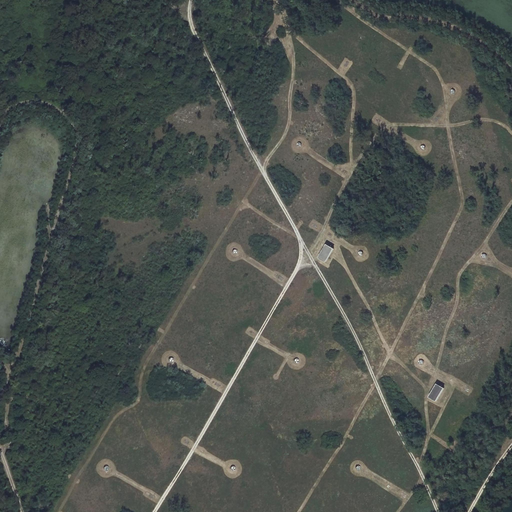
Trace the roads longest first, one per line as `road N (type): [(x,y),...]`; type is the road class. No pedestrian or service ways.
road 1 (track): [(154,511),(306,250)]
road 2 (track): [(306,250),(356,336),(434,511)]
road 3 (track): [(306,250),(190,22),(189,0)]
road 4 (track): [(511,70),(481,41),(437,20),(379,18),(354,0)]
